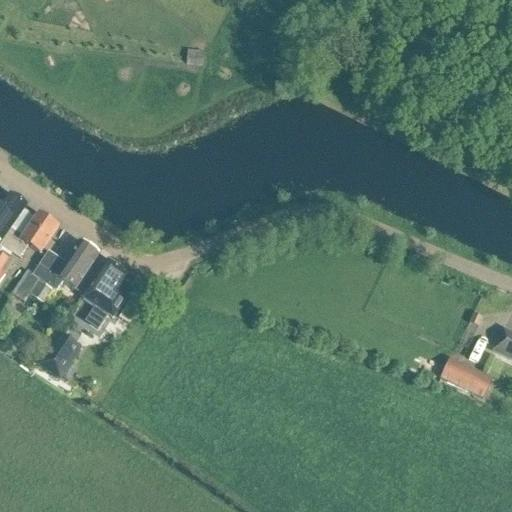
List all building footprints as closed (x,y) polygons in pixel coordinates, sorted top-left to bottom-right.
[(186,54),(185,66),(203,67),(204,56),(186,54)] [(0,244),(26,209),(28,206),(12,194),(10,197),(0,210),(0,244)] [(11,231),(0,247),(0,250),(10,257),(11,257),(19,262),(27,249),(39,257),(58,230),(37,217),(35,220),(24,212),(11,231)] [(48,255),(32,279),(55,295),(62,285),(74,293),(98,257),(79,245),(64,267),(48,255)] [(0,284),(13,265),(7,261),(8,260),(0,255),(0,284)] [(98,334),(107,320),(108,321),(135,281),(107,262),(80,302),(94,311),(84,325),(98,334)] [(473,317),(469,325),(478,330),(482,321),(473,317)] [(511,336),(503,332),(492,354),(510,363),(511,360),(511,336)] [(80,351),(56,336),(36,367),(60,382),(80,351)] [(483,402),(493,381),(448,360),(438,382),(483,402)]
